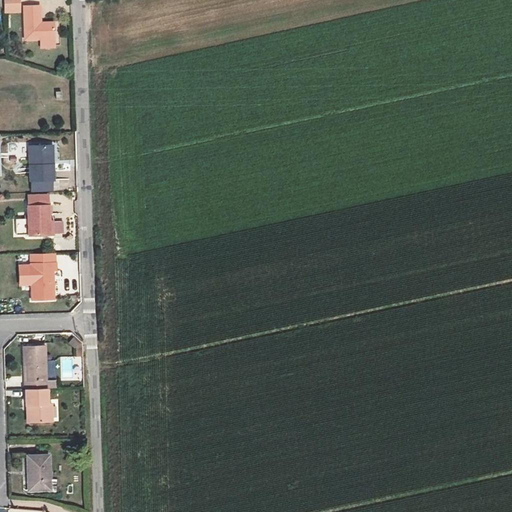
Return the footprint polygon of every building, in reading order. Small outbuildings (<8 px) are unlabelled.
[(18,11),(17,0),(2,0),(3,12),(18,11)] [(53,22),(39,22),(38,5),(22,6),(23,40),(53,39),(53,22)] [(49,164),(48,144),(28,145),(29,180),(30,180),(51,180),(53,180),(52,163),(49,164)] [(51,180),(30,180),(31,190),(51,190),(51,180)] [(27,205),(46,204),(46,195),(27,196),(27,205)] [(27,205),(26,205),(27,235),(53,235),(52,221),(48,221),(48,204),(46,204),(27,205)] [(45,253),(34,254),(34,263),(45,262),(45,253)] [(34,263),(30,263),(31,299),(53,298),(52,270),(55,269),(55,262),(45,262),(34,263)] [(78,349),(82,342),(72,336),(68,344),(78,349)] [(23,346),(24,364),(27,364),(27,380),(24,380),(25,388),(46,388),(44,346),(23,346)] [(75,381),(75,357),(59,357),(60,381),(75,381)] [(46,388),(25,388),(25,404),(31,404),(32,410),(29,410),(29,422),(51,421),(51,403),(47,404),(46,388)] [(30,471),(31,490),(49,489),(48,454),(26,455),(26,470),(30,471)]
